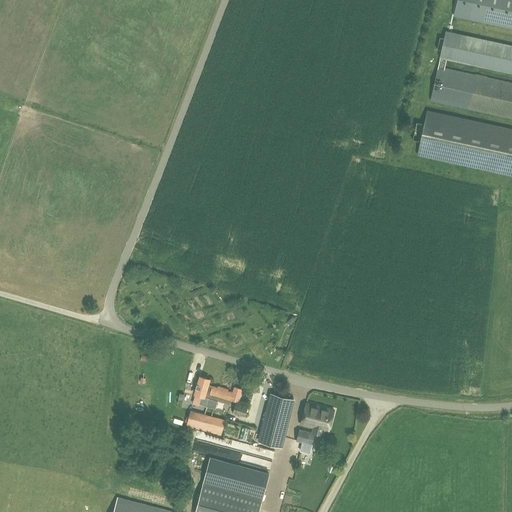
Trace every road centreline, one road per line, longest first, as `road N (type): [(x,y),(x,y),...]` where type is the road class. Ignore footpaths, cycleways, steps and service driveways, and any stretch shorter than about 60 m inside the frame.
road 1 (unclassified): [(511,405),(382,397),(105,323)]
road 2 (unclassified): [(105,323),(224,0)]
